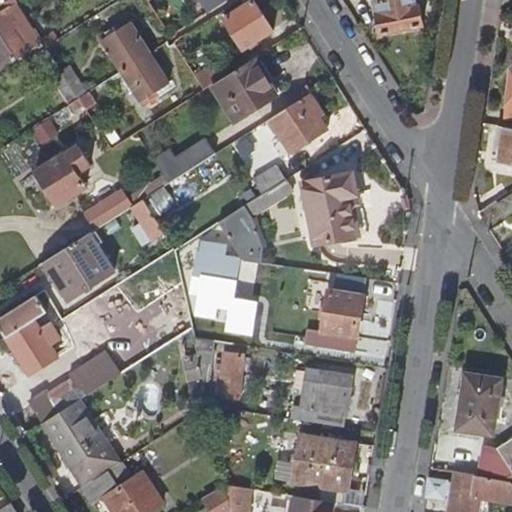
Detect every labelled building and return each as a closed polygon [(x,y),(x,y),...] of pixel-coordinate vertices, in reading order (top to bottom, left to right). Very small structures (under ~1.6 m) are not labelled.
[(0,8),(0,56),(4,63),(26,49),(15,31),(8,20),(22,11),(14,0),(13,0),(2,7),(0,8)] [(197,0),(207,14),(229,0),(197,0)] [(380,0),(382,13),(379,14),(383,34),(424,27),(421,8),(418,8),(416,0),(380,0)] [(246,49),(273,33),(254,2),(227,19),(246,49)] [(122,74),(151,55),(129,20),(100,39),(122,74)] [(29,22),(15,31),(26,49),(30,55),(44,46),(42,43),(29,22)] [(55,34),(42,43),(44,46),(47,50),(60,42),(55,34)] [(62,74),(47,50),(36,57),(70,107),(79,101),(62,74)] [(171,86),(151,55),(122,74),(142,104),(171,86)] [(278,97),(253,61),(221,81),(211,87),(235,124),(278,97)] [(209,64),(192,73),(204,91),(211,87),(221,81),(209,64)] [(72,68),(62,74),(79,101),(90,94),(93,92),(88,84),(84,86),(72,68)] [(98,107),(90,94),(79,101),(85,109),(88,114),(98,107)] [(323,114),(311,96),(271,121),(291,154),(327,131),(318,118),(323,114)] [(85,109),(79,101),(70,107),(75,116),(85,109)] [(73,121),(65,110),(53,118),(60,129),(73,121)] [(511,120),(510,120),(507,119),(502,118),(496,141),(501,142),(499,154),(511,157),(511,120)] [(47,122),(35,130),(41,139),(53,132),(47,122)] [(113,147),(121,142),(113,129),(105,135),(113,147)] [(165,178),(170,185),(217,155),(207,140),(176,159),(171,151),(155,161),(165,178)] [(93,169),(80,150),(68,158),(66,155),(36,175),(58,209),(88,190),(81,177),(93,169)] [(263,197),(287,181),(278,167),(254,182),(263,197)] [(129,201),(133,209),(144,202),(165,189),(170,185),(165,178),(129,201)] [(357,198),(353,178),(304,186),(316,248),(355,241),(347,200),(357,198)] [(299,191),(291,179),(287,181),(263,197),(248,206),(256,219),(299,191)] [(177,207),(165,189),(144,202),(157,221),(177,207)] [(117,219),(133,209),(129,201),(125,194),(88,216),(98,231),(117,219)] [(506,218),(511,213),(511,196),(498,206),(506,218)] [(144,202),(133,209),(142,224),(133,231),(143,247),(165,234),(157,221),(144,202)] [(257,222),(256,219),(248,206),(222,223),(245,263),(264,266),(266,252),(257,222)] [(92,235),(45,265),(69,302),(116,273),(92,235)] [(193,295),(201,295),(202,294),(204,294),(211,257),(225,259),(233,261),(234,250),(204,246),(202,257),(198,257),(193,295)] [(233,261),(225,259),(211,257),(204,294),(202,294),(201,295),(198,317),(215,320),(218,309),(233,313),(240,262),(233,261)] [(283,269),(267,266),(266,277),(282,279),(283,269)] [(359,342),(367,282),(337,278),(335,293),(329,292),(323,333),(322,336),(359,342)] [(37,297),(0,320),(0,329),(29,375),(66,352),(56,338),(48,345),(38,329),(47,323),(44,318),(49,314),(37,297)] [(357,353),(359,342),(322,336),(323,333),(309,331),(308,340),(307,347),(357,353)] [(211,386),(218,344),(195,341),(199,356),(204,382),(204,385),(211,386)] [(219,401),(241,404),(245,379),(253,380),(256,364),(246,362),(246,359),(226,355),(223,368),(220,367),(217,382),(221,383),(219,401)] [(189,385),(204,382),(199,356),(184,360),(189,385)] [(290,422),(345,431),(353,380),(322,375),(319,398),(304,395),(301,411),(292,409),(290,422)] [(496,436),(503,381),(468,376),(459,430),(496,436)] [(49,399),(60,416),(82,402),(86,399),(75,382),(49,399)] [(195,412),(209,409),(204,385),(204,382),(189,385),(195,412)] [(88,486),(109,473),(121,465),(82,402),(60,416),(44,426),(72,471),(77,467),(88,486)] [(300,456),(302,441),(284,438),(281,453),(300,456)] [(349,494),(356,446),(303,438),(302,441),(300,456),(298,467),(296,485),(296,486),(349,494)] [(511,441),(499,449),(511,470),(511,441)] [(296,485),(298,467),(279,463),(276,482),(296,485)] [(121,465),(109,473),(120,491),(134,482),(123,464),(121,465)] [(88,486),(83,489),(94,507),(104,502),(110,511),(157,511),(161,510),(140,477),(134,482),(120,491),(109,473),(88,486)] [(450,503),(448,511),(465,511),(466,505),(467,500),(467,498),(470,478),(470,476),(459,475),(453,481),(453,487),(430,483),(428,499),(450,503)] [(470,476),(470,478),(467,498),(511,504),(511,489),(509,483),(508,483),(506,479),(502,482),(470,476)] [(230,511),(225,487),(209,498),(216,510),(213,511),(230,511)] [(254,511),(254,492),(225,487),(230,511),(254,511)] [(511,504),(467,498),(467,500),(511,507),(511,504)] [(293,511),(330,511),(332,504),(296,499),(293,511)] [(434,511),(435,505),(427,503),(425,511),(434,511)]
